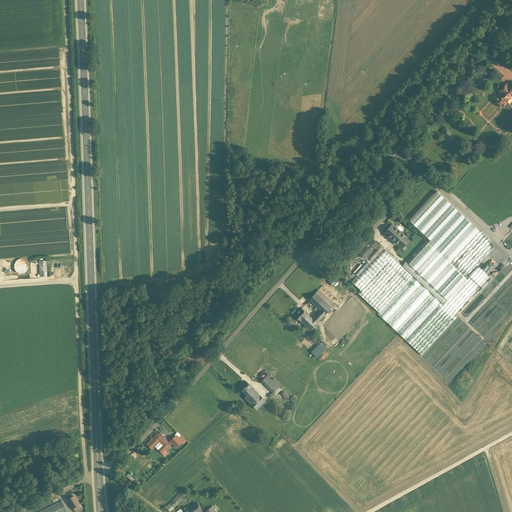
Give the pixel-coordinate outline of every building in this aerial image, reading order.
[(511,81),(508,85),(507,84),(499,92),(500,93),(494,100),(502,107),(511,96),(511,81)] [(456,137),(448,130),(444,135),(451,142),(456,137)] [(451,142),(444,135),(441,137),(448,144),(451,142)] [(430,184),(402,214),(420,231),(448,200),(430,184)] [(447,204),(423,231),(430,238),(454,210),(447,204)] [(380,211),(372,220),(378,226),(386,217),(380,211)] [(455,211),(429,240),(435,247),(462,217),(455,211)] [(463,218),(437,248),(443,253),(469,224),(463,218)] [(378,226),(372,220),(369,223),(375,229),(378,226)] [(409,240),(392,224),(384,233),(402,249),(409,240)] [(470,225),(444,254),(450,260),(476,230),(470,225)] [(441,302),(405,340),(422,355),(457,317),(455,314),(478,290),(480,292),(492,279),(478,266),(493,249),(489,245),(491,242),(479,231),(449,263),(467,279),(460,287),(447,300),(444,305),(441,302)] [(379,244),(368,234),(368,235),(364,239),(369,243),(368,244),(359,253),(367,260),(369,258),(367,257),(379,244)] [(364,239),(356,248),(358,250),(366,242),(368,244),(369,243),(364,239)] [(449,263),(425,241),(417,250),(439,270),(440,268),(460,287),(467,279),(449,263)] [(358,250),(356,252),(358,254),(359,253),(368,244),(366,242),(358,250)] [(379,244),(367,257),(369,258),(372,261),(383,248),(379,244)] [(367,260),(352,276),(355,278),(356,279),(384,249),(383,248),(372,261),(369,258),(367,260)] [(384,249),(356,279),(364,287),(392,257),(384,249)] [(439,270),(417,250),(412,255),(414,258),(433,276),(439,270)] [(414,258),(412,255),(406,262),(409,264),(414,258)] [(361,291),(358,293),(379,313),(413,276),(402,266),(392,257),(364,287),(361,291)] [(433,276),(414,258),(409,264),(428,282),(433,276)] [(409,264),(406,262),(405,262),(402,266),(413,276),(441,302),(444,305),(447,300),(428,282),(409,264)] [(460,287),(440,268),(439,270),(433,276),(428,282),(447,300),(460,287)] [(379,313),(378,314),(405,340),(441,302),(413,276),(379,313)] [(356,279),(355,278),(352,282),(361,291),(364,287),(356,279)] [(334,305),(318,290),(314,295),(330,309),(334,305)] [(320,311),(312,319),(317,323),(330,309),(314,295),(309,300),(320,311)] [(307,314),(301,308),(294,315),(301,321),(307,314)] [(312,319),(307,314),(301,321),(306,327),(304,329),(310,335),(312,332),(310,330),(315,325),(317,323),(312,319)] [(326,345),(314,355),(318,360),(330,350),(326,345)] [(266,375),(261,380),(264,383),(269,378),(266,375)] [(278,386),(269,378),(264,383),(273,391),(278,386)] [(246,382),(240,388),(248,395),(254,390),(246,382)] [(278,386),(273,391),(276,394),(281,389),(278,386)] [(254,390),(248,395),(253,400),(259,395),(254,390)] [(289,396),(284,392),(280,395),(286,400),(289,396)] [(253,400),(251,403),(256,409),(265,401),(259,395),(253,400)] [(247,410),(242,414),(246,419),(251,415),(247,410)] [(170,445),(161,436),(159,436),(157,434),(147,444),(152,449),(155,446),(158,449),(159,449),(162,453),(170,445)] [(176,436),(170,442),(176,447),(182,441),(176,436)] [(181,492),(166,507),(170,511),(186,496),(181,492)] [(74,496),(68,500),(75,511),(76,511),(82,508),(74,496)] [(67,511),(62,500),(38,511),(67,511)] [(197,503),(183,511),(182,511),(181,509),(176,511),(198,511),(202,510),(197,503)]
